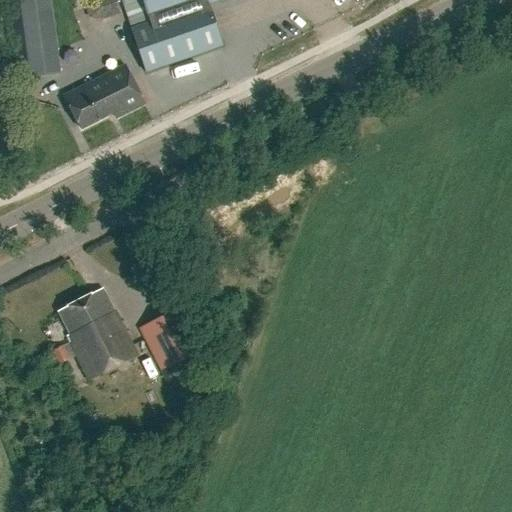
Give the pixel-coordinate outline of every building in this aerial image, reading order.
[(42,58),(34,0),(2,0),(11,62),(42,58)] [(145,75),(222,48),(207,7),(224,1),(224,0),(139,0),(149,26),(130,33),(145,75)] [(142,107),(123,70),(63,101),(79,132),(113,115),(116,121),(142,107)] [(137,360),(103,292),(59,314),(70,338),(67,340),(89,384),(137,360)] [(174,311),(137,329),(159,372),(195,354),(174,311)]
